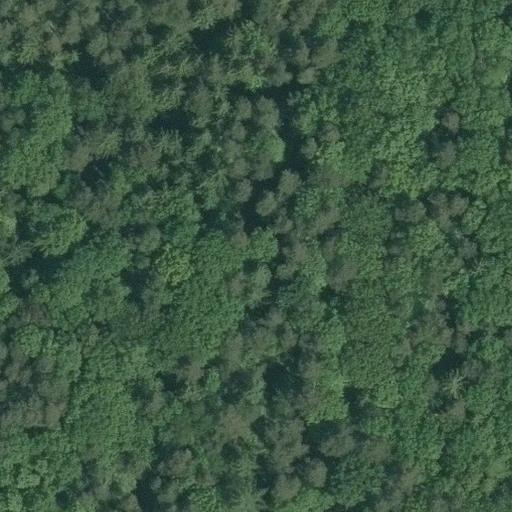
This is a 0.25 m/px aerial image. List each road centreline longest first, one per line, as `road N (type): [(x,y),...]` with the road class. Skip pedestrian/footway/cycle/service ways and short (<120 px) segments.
road 1 (track): [(378,511),(325,239),(337,0)]
road 2 (track): [(511,485),(375,497)]
